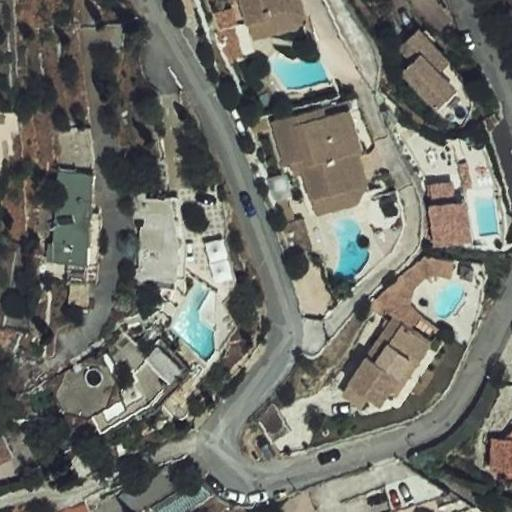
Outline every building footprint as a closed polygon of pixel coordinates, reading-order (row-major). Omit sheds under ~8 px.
[(223,0),(228,16),(274,5),(272,0),(223,0)] [(272,0),(274,5),(228,16),(233,31),(289,17),(283,0),(272,0)] [(435,76),(420,58),(429,50),(399,14),(379,31),(392,47),(380,56),(413,94),(435,76)] [(205,52),(217,49),(210,18),(198,21),(205,52)] [(420,58),(435,76),(444,68),(429,50),(420,58)] [(341,142),(328,93),(317,96),(332,145),(341,142)] [(266,156),(272,154),(282,151),(286,166),(287,169),(330,166),(325,147),(332,145),(317,96),(293,103),(292,98),(253,108),(266,156)] [(235,123),(248,120),(246,111),(233,114),(235,123)] [(53,277),(56,277),(71,278),(79,279),(80,259),(72,259),(74,211),(63,211),(64,190),(74,191),(76,161),(70,119),(33,123),(36,162),(39,162),(36,236),(55,237),(53,277)] [(330,166),(338,165),(332,145),(325,147),(330,166)] [(286,166),(282,151),(272,154),(277,168),(286,166)] [(338,165),(330,166),(334,180),(338,192),(343,179),(338,165)] [(334,180),(330,166),(287,169),(293,191),(334,180)] [(334,180),(293,191),(297,204),(338,192),(334,180)] [(155,276),(165,239),(164,186),(136,186),(135,235),(126,267),(155,276)] [(258,187),(264,211),(275,208),(272,195),(270,195),(267,186),(258,187)] [(417,236),(441,232),(433,194),(410,198),(417,236)] [(275,208),(264,211),(272,241),(288,237),(281,207),(275,208)] [(71,298),(71,278),(56,277),(56,297),(71,298)] [(365,304),(333,361),(338,361),(347,361),(355,362),(363,364),(372,367),(379,370),(386,374),(411,330),(365,304)] [(81,348),(41,379),(63,410),(77,400),(90,419),(132,390),(149,369),(158,374),(175,350),(140,323),(127,339),(103,322),(82,349),(81,348)] [(333,361),(331,364),(337,364),(350,371),(356,379),(360,387),(363,393),(365,394),(372,381),(381,385),(386,374),(379,370),(372,367),(363,364),(355,362),(347,361),(338,361),(333,361)] [(343,374),(352,386),(353,388),(363,393),(360,387),(356,379),(350,371),(337,364),(331,364),(324,378),(337,376),(343,374)] [(132,390),(142,397),(158,374),(149,369),(132,390)] [(511,372),(491,373),(491,390),(499,392),(511,394),(511,372)] [(353,388),(352,386),(343,374),(337,376),(324,378),(320,383),(346,398),(353,388)] [(460,434),(474,456),(485,474),(489,474),(489,462),(507,462),(507,441),(511,441),(511,394),(499,392),(491,390),(491,427),(460,427),(460,434)] [(295,432),(264,411),(252,430),(282,451),(295,432)] [(466,474),(485,474),(474,456),(460,434),(461,461),(466,461),(466,474)] [(382,504),(443,489),(424,478),(419,473),(414,464),(387,471),(375,473),(382,504)]
